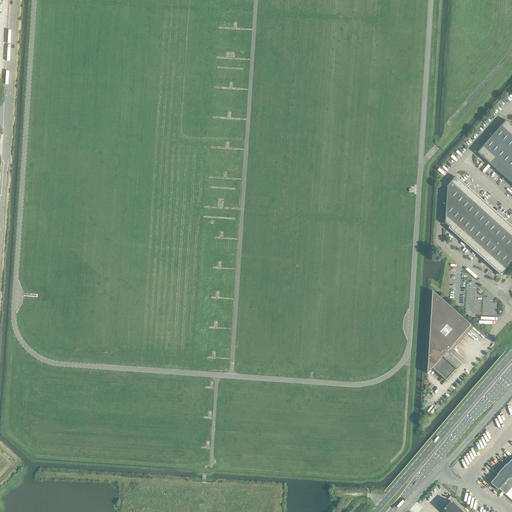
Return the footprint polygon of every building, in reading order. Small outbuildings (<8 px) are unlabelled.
[(511,125),(506,120),(493,135),(476,153),(483,160),(484,159),(511,184),(511,125)] [(511,262),(511,226),(470,190),(456,177),(447,186),(445,223),(449,227),(448,228),(501,275),(511,262)] [(461,365),(450,354),(473,328),(470,325),(471,325),(432,291),(427,374),(432,368),(446,380),(456,369),(457,370),(461,365)] [(511,500),(511,463),(494,483),(511,500)] [(447,511),(463,511),(452,501),(444,509),(447,511)]
